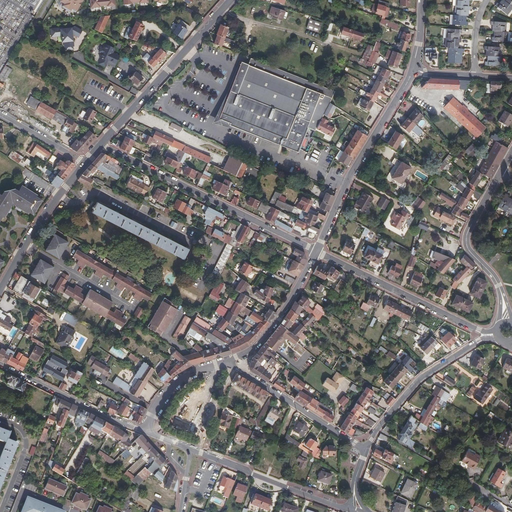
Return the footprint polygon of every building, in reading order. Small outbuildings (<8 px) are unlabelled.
[(64,3),(62,8),(77,14),(82,0),(60,0),(60,2),(64,3)] [(511,8),(511,7),(503,0),(501,0),(498,4),(496,3),(495,5),(507,15),(511,8)] [(387,16),(389,8),(388,7),(380,5),(377,4),(375,13),(376,13),(385,16),(387,16)] [(470,10),(471,6),(469,6),(456,5),(455,5),(454,15),(466,15),(468,15),(469,10),(470,10)] [(272,17),(282,21),(285,11),(272,7),(269,14),(272,15),(272,17)] [(109,15),(100,16),(94,29),(102,33),(109,15)] [(466,15),(454,15),(452,15),(452,24),(468,25),(468,22),(466,22),(466,15)] [(321,23),(309,19),(306,28),(318,32),(321,23)] [(181,37),(190,26),(181,20),(173,32),(181,37)] [(397,29),(399,25),(386,20),(384,25),(397,29)] [(143,24),(136,21),(131,33),(129,38),(136,40),(143,24)] [(492,25),(492,30),(494,31),(506,32),(508,32),(509,32),(509,24),(508,23),(507,22),(491,21),(490,25),(492,25)] [(230,29),(222,26),(219,36),(220,36),(227,39),(230,29)] [(353,30),(343,27),(340,34),(350,38),(353,30)] [(64,42),(64,50),(74,50),(74,37),(81,37),(81,28),(51,28),(51,42),(64,42)] [(445,38),(459,38),(459,33),(461,33),(462,29),(445,29),(445,38)] [(353,30),(350,38),(359,40),(361,36),(362,37),(363,34),(353,30)] [(491,40),(507,41),(508,32),(506,32),(494,31),(493,37),(492,37),(491,40)] [(396,49),(404,52),(410,34),(403,32),(399,43),(397,42),(396,46),(397,46),(396,49)] [(220,36),(217,45),(223,48),(227,39),(220,36)] [(445,38),(444,47),(448,48),(459,48),(459,43),(461,43),(461,38),(459,38),(445,38)] [(368,63),(375,66),(379,53),(378,52),(381,43),(375,41),(368,63)] [(104,44),(96,63),(106,67),(108,64),(116,67),(120,55),(114,53),(116,48),(104,44)] [(485,50),(485,56),(487,56),(499,56),(500,47),(484,46),(484,50),(485,50)] [(425,47),(425,51),(424,56),(425,56),(425,60),(426,61),(429,62),(430,58),(435,58),(436,53),(435,53),(435,48),(425,47)] [(159,62),(169,50),(160,48),(148,62),(153,66),(158,61),(159,62)] [(464,48),(459,48),(448,48),(448,62),(461,63),(462,52),(464,52),(464,48)] [(400,64),(404,52),(396,49),(392,61),(400,64)] [(500,66),(501,57),(499,56),(487,56),(487,62),(485,62),(484,65),(500,66)] [(297,152),(299,153),(307,127),(320,93),(306,88),(300,86),(241,62),(219,118),(222,118),(224,119),(224,121),(233,124),(232,127),(295,151),(297,152)] [(5,65),(0,74),(0,78),(5,81),(12,69),(5,65)] [(379,74),(382,68),(377,66),(373,72),(378,75),(379,74)] [(379,74),(386,78),(390,71),(382,67),(382,68),(379,74)] [(136,85),(143,78),(136,71),(129,78),(136,85)] [(375,80),(383,84),(386,78),(379,74),(378,75),(377,77),(375,80)] [(472,81),(430,79),(422,87),(466,90),(467,85),(469,85),(472,81)] [(380,91),(383,84),(375,80),(373,84),(372,87),(380,91)] [(501,83),(488,82),(488,84),(491,85),(491,88),(487,88),(487,94),(497,94),(497,89),(501,89),(501,83)] [(366,93),(376,98),(378,95),(384,99),(386,96),(386,95),(380,91),(372,87),(371,89),(369,88),(366,93)] [(320,93),(307,127),(315,130),(323,115),(329,103),(330,103),(322,99),(324,95),(320,93)] [(366,98),(374,102),(376,98),(366,93),(365,95),(367,96),(366,98)] [(73,122),(75,120),(56,110),(31,96),(27,105),(70,129),(69,131),(72,133),(78,124),(73,122)] [(359,106),(369,111),(374,102),(366,98),(364,97),(359,106)] [(486,128),(459,103),(454,98),(445,108),(477,138),(486,128)] [(336,106),(330,103),(329,103),(323,115),(330,118),(336,106)] [(91,123),(97,112),(89,107),(83,118),(91,123)] [(415,110),(408,118),(414,124),(415,124),(423,116),(415,110)] [(511,119),(511,115),(505,111),(498,121),(508,127),(511,119)] [(412,126),(406,121),(401,127),(407,132),(412,126)] [(182,128),(171,122),(170,125),(181,131),(182,128)] [(343,152),(353,159),(369,132),(359,126),(343,152)] [(69,147),(78,153),(81,152),(94,137),(88,130),(78,141),(76,140),(69,147)] [(185,152),(208,163),(211,158),(173,141),(173,140),(156,131),(153,137),(163,142),(182,151),(185,152)] [(395,132),(388,144),(396,149),(404,137),(395,132)] [(16,140),(22,143),(26,137),(20,133),(16,140)] [(153,137),(147,135),(144,142),(149,145),(151,141),(161,146),(163,142),(153,137)] [(134,141),(125,137),(122,143),(131,147),(134,141)] [(118,140),(115,146),(129,153),(131,147),(122,143),(118,140)] [(46,160),(51,153),(34,142),(27,152),(33,156),(37,151),(42,154),(41,157),(46,160)] [(491,179),(508,149),(496,142),(480,171),(477,168),(476,169),(477,171),(482,175),(484,175),(491,179)] [(472,145),(465,152),(471,158),(478,150),(472,145)] [(150,156),(147,162),(151,164),(153,158),(156,152),(151,149),(149,154),(147,153),(146,154),(150,156)] [(165,162),(177,168),(180,163),(185,152),(182,151),(177,162),(167,158),(165,162)] [(102,152),(91,165),(97,168),(105,172),(114,177),(116,174),(110,171),(103,166),(105,164),(102,162),(105,159),(117,164),(120,161),(102,152)] [(338,160),(349,166),(353,159),(343,152),(338,160)] [(13,160),(20,164),(22,161),(21,160),(23,157),(18,153),(13,160)] [(449,163),(453,158),(449,155),(443,162),(443,163),(439,169),(442,171),(447,165),(449,163)] [(254,185),(260,171),(242,163),(242,162),(230,156),(223,170),(254,185)] [(410,168),(394,159),(391,164),(398,168),(392,179),(401,184),(410,168)] [(58,166),(69,173),(75,166),(74,164),(68,160),(66,161),(65,163),(60,160),(54,170),(55,170),(56,169),(58,166)] [(91,165),(83,174),(87,177),(90,173),(91,174),(97,168),(91,165)] [(450,168),(447,165),(442,171),(445,174),(450,168)] [(57,175),(63,180),(69,173),(58,166),(56,169),(59,171),(57,175)] [(194,178),(197,171),(186,166),(183,173),(194,178)] [(475,187),(482,175),(477,171),(470,183),(469,184),(475,187)] [(425,181),(427,175),(418,172),(416,177),(425,181)] [(83,174),(78,181),(90,186),(93,180),(87,177),(83,174)] [(50,184),(57,188),(63,180),(57,175),(50,184)] [(144,185),(130,177),(125,185),(140,193),(140,192),(146,195),(149,188),(144,185)] [(212,188),(219,192),(222,184),(216,181),(215,183),(212,188)] [(222,184),(219,192),(225,194),(228,187),(222,184)] [(481,196),(484,192),(475,187),(469,184),(467,187),(481,196)] [(247,203),(256,208),(259,201),(254,198),(259,187),(256,185),(247,203)] [(34,212),(40,202),(35,199),(36,197),(37,195),(22,186),(19,191),(17,190),(15,190),(4,193),(2,193),(1,195),(0,193),(0,217),(1,216),(3,217),(4,217),(7,213),(9,214),(10,212),(8,211),(10,208),(11,206),(11,205),(14,204),(14,206),(16,207),(20,209),(19,210),(20,211),(21,210),(26,213),(27,211),(28,209),(34,212)] [(479,200),(481,196),(467,187),(463,195),(461,197),(469,201),(473,194),(474,195),(474,196),(474,197),(479,200)] [(160,202),(162,203),(167,192),(157,188),(152,198),(160,202)] [(235,197),(232,203),(235,205),(239,199),(240,196),(241,193),(235,190),(234,192),(239,195),(237,198),(235,197)] [(313,227),(317,217),(296,208),(284,202),(278,200),(280,195),(281,194),(276,191),(271,202),(295,213),(296,212),(300,214),(298,219),(313,227)] [(321,202),(330,206),(334,197),(329,195),(325,193),(321,202)] [(355,207),(355,208),(365,213),(367,209),(368,210),(371,205),(370,204),(373,198),(364,193),(359,201),(358,200),(354,206),(355,207)] [(456,201),(442,193),(440,197),(446,201),(445,202),(452,207),(456,201)] [(497,207),(505,211),(511,199),(511,198),(507,196),(508,195),(505,193),(497,207)] [(419,196),(410,206),(419,211),(426,203),(419,196)] [(296,208),(317,217),(319,213),(309,209),(312,201),(302,197),(296,208)] [(389,201),(382,197),(377,206),(384,210),(389,201)] [(465,207),(469,201),(461,197),(458,203),(465,207)] [(194,208),(197,202),(191,198),(187,204),(194,208)] [(184,209),(186,204),(177,199),(175,204),(184,209)] [(93,209),(92,212),(113,223),(183,259),(188,249),(97,202),(94,208),(92,207),(92,208),(93,209)] [(164,211),(165,208),(164,208),(165,205),(162,203),(160,202),(159,205),(158,204),(156,207),(164,211)] [(319,208),(328,211),(330,206),(321,202),(319,208)] [(467,221),(470,216),(461,213),(465,207),(458,203),(452,213),(467,221)] [(217,211),(203,204),(202,206),(206,209),(203,215),(212,220),(213,218),(217,211)] [(261,211),(267,214),(271,207),(265,204),(261,211)] [(170,210),(165,207),(165,208),(164,211),(173,216),(174,214),(170,211),(170,210)] [(267,214),(265,219),(290,232),(292,229),(292,228),(275,219),(277,215),(279,211),(271,207),(267,214)] [(453,225),(456,218),(448,214),(447,214),(449,211),(444,209),(443,210),(438,208),(434,217),(439,219),(440,218),(453,225)] [(223,215),(217,211),(213,218),(216,220),(220,222),(223,215)] [(290,221),(292,217),(279,211),(277,215),(290,221)] [(396,218),(394,222),(391,227),(399,231),(406,218),(408,219),(411,215),(402,211),(400,215),(395,212),(393,217),(396,218)] [(180,215),(179,219),(184,222),(187,215),(185,213),(184,217),(180,215)] [(316,235),(317,236),(320,230),(317,228),(313,227),(298,219),(297,219),(295,223),(294,224),(310,231),(307,238),(311,240),(314,239),(316,235)] [(244,226),(240,223),(236,231),(240,233),(244,226)] [(249,228),(244,226),(240,233),(237,238),(235,243),(234,244),(239,247),(241,243),(242,244),(249,228)] [(233,247),(234,244),(235,243),(229,240),(230,238),(211,228),(210,231),(208,230),(207,232),(209,233),(208,234),(227,244),(233,247)] [(59,259),(69,243),(55,235),(46,251),(59,259)] [(354,246),(346,242),(342,250),(350,254),(354,246)] [(231,251),(233,247),(227,244),(210,276),(216,279),(229,255),(231,251)] [(305,253),(295,248),(292,254),(296,256),(294,261),(303,265),(306,260),(305,253)] [(364,257),(371,260),(375,253),(368,249),(364,257)] [(145,297),(144,300),(148,302),(153,295),(78,250),(73,258),(77,260),(78,258),(80,259),(79,261),(77,264),(84,268),(86,265),(87,263),(89,264),(88,266),(95,271),(96,268),(98,269),(96,272),(95,275),(101,279),(103,276),(104,273),(106,274),(105,276),(116,283),(117,280),(119,281),(117,284),(116,287),(122,291),(124,288),(125,286),(127,286),(126,289),(134,294),(136,291),(137,293),(136,295),(134,298),(141,302),(143,299),(144,296),(145,297)] [(443,274),(456,260),(435,252),(433,258),(438,260),(435,264),(432,263),(430,266),(443,274)] [(375,253),(371,260),(378,264),(382,256),(375,253)] [(411,255),(408,266),(413,268),(416,258),(411,255)] [(475,266),(465,255),(460,261),(467,267),(463,272),(462,270),(453,280),(455,281),(459,284),(472,271),(471,270),(475,266)] [(303,265),(294,261),(290,259),(288,263),(291,265),(291,266),(288,264),(285,270),(297,276),(303,265)] [(44,284),(54,267),(41,260),(31,276),(44,284)] [(247,276),(252,266),(244,262),(238,272),(247,276)] [(318,266),(313,274),(325,279),(327,275),(329,272),(318,266)] [(401,270),(391,266),(388,273),(398,278),(401,270)] [(332,267),(329,272),(327,275),(335,280),(339,272),(332,267)] [(18,280),(12,290),(22,296),(24,293),(33,299),(39,288),(30,282),(30,281),(16,272),(13,277),(18,280)] [(422,279),(418,277),(414,275),(410,283),(419,287),(422,279)] [(293,284),(295,280),(286,276),(284,279),(293,284)] [(72,291),(73,288),(66,284),(68,281),(62,277),(54,290),(60,293),(62,290),(65,292),(65,293),(82,304),(122,328),(127,321),(122,318),(121,320),(120,319),(121,317),(123,313),(117,310),(114,313),(113,315),(112,314),(113,312),(109,310),(113,304),(90,290),(86,297),(82,295),(82,296),(80,295),(81,293),(83,290),(76,286),(74,290),(73,292),(72,291)] [(478,278),(471,294),(479,298),(487,282),(478,278)] [(242,294),(248,284),(241,279),(234,290),(240,293),(242,294)] [(340,294),(347,284),(340,280),(334,290),(340,294)] [(324,286),(315,282),(311,290),(320,294),(324,286)] [(260,288),(254,284),(252,287),(256,289),(269,298),(273,289),(265,286),(264,289),(261,287),(260,288)] [(447,291),(440,288),(436,296),(443,299),(447,291)] [(267,303),(269,298),(256,289),(253,295),(259,299),(267,303)] [(340,294),(331,290),(329,293),(339,298),(340,294)] [(210,291),(208,296),(208,297),(215,301),(218,295),(210,291)] [(31,302),(33,299),(24,293),(22,296),(31,302)] [(243,307),(248,297),(242,294),(240,293),(235,302),(241,306),(243,307)] [(370,306),(375,308),(379,299),(371,295),(367,304),(370,306)] [(303,296),(297,303),(302,307),(304,309),(306,307),(310,302),(303,296)] [(473,303),(457,296),(453,304),(469,312),(473,303)] [(150,325),(148,328),(160,335),(162,332),(164,333),(177,310),(175,309),(177,306),(165,299),(164,302),(162,301),(149,324),(150,325)] [(398,305),(388,300),(384,309),(394,314),(394,313),(398,305)] [(235,302),(232,301),(228,308),(230,309),(229,312),(236,316),(239,311),(241,306),(235,302)] [(295,302),(291,310),(298,314),(302,307),(297,303),(295,302)] [(370,306),(367,304),(362,302),(360,308),(367,311),(370,306)] [(325,309),(318,303),(315,307),(322,312),(325,309)] [(219,305),(215,313),(222,316),(226,308),(219,305)] [(409,320),(412,312),(398,305),(394,313),(409,320)] [(252,312),(251,312),(243,307),(241,306),(239,311),(247,316),(248,317),(252,312)] [(44,314),(35,309),(33,313),(35,314),(29,324),(31,325),(26,333),(32,336),(42,318),(45,320),(47,316),(44,315),(44,314)] [(269,323),(276,313),(269,309),(262,318),(269,323)] [(291,310),(287,316),(294,321),(298,314),(291,310)] [(228,324),(231,326),(236,316),(229,312),(225,320),(228,324)] [(261,332),(269,323),(262,318),(252,312),(248,317),(258,323),(255,327),(261,332)] [(313,312),(311,314),(315,318),(321,322),(323,320),(313,312)] [(75,326),(78,319),(66,313),(63,321),(75,326)] [(315,318),(311,314),(305,321),(309,324),(315,318)] [(179,340),(191,320),(185,316),(173,337),(179,340)] [(231,326),(233,328),(241,318),(236,316),(231,326)] [(244,320),(255,327),(258,323),(248,317),(247,316),(244,320)] [(287,316),(281,325),(288,329),(294,321),(287,316)] [(0,330),(8,334),(13,325),(8,322),(6,321),(0,317),(0,330)] [(192,323),(206,332),(210,326),(196,317),(192,323)] [(253,330),(255,327),(244,320),(241,318),(233,328),(244,337),(249,334),(253,330)] [(223,330),(228,324),(225,320),(224,320),(222,319),(217,326),(223,330)] [(224,342),(211,334),(206,332),(192,323),(190,326),(203,337),(217,344),(219,343),(222,345),(224,342)] [(281,325),(269,339),(275,345),(284,333),(295,342),(287,352),(281,349),(276,354),(288,363),(302,346),(298,343),(300,340),(293,333),(288,329),(281,325)] [(302,332),(305,328),(302,325),(301,326),(300,325),(293,333),(300,340),(298,343),(302,346),(304,343),(302,341),(304,339),(311,345),(314,343),(302,332)] [(65,342),(67,343),(70,344),(73,337),(72,336),(75,331),(66,326),(63,331),(62,330),(58,337),(55,342),(63,346),(65,342)] [(196,333),(203,337),(190,326),(187,332),(194,337),(196,333)] [(244,337),(249,345),(251,343),(261,332),(255,327),(253,330),(249,334),(244,337)] [(228,345),(230,354),(234,353),(239,351),(249,345),(244,337),(235,342),(214,329),(211,334),(224,342),(227,344),(228,345)] [(441,340),(448,348),(456,340),(448,332),(441,340)] [(434,347),(436,350),(441,345),(431,337),(430,337),(426,334),(425,335),(426,337),(425,338),(434,347)] [(196,344),(200,347),(201,346),(193,338),(189,343),(193,347),(196,344)] [(434,347),(425,338),(418,345),(427,354),(434,347)] [(269,339),(264,344),(271,350),(274,352),(278,347),(275,345),(269,339)] [(45,348),(47,345),(42,342),(39,340),(37,344),(45,348)] [(204,361),(222,356),(219,347),(217,347),(204,351),(200,347),(196,344),(193,347),(198,352),(204,361)] [(222,356),(230,354),(228,345),(227,344),(222,346),(219,347),(222,356)] [(264,344),(260,349),(264,352),(263,354),(266,356),(267,355),(272,358),(276,353),(274,352),(271,350),(264,344)] [(36,345),(29,358),(37,363),(44,350),(36,345)] [(115,345),(110,349),(121,360),(126,356),(115,345)] [(2,360),(7,363),(11,356),(12,357),(15,352),(8,348),(6,351),(2,360)] [(260,349),(256,355),(263,360),(268,363),(273,367),(277,362),(272,358),(267,355),(266,356),(263,354),(264,352),(260,349)] [(7,363),(16,367),(19,361),(22,355),(22,354),(18,352),(15,358),(12,357),(11,356),(7,363)] [(197,363),(204,361),(198,352),(190,355),(197,363)] [(389,352),(387,355),(395,360),(397,357),(389,352)] [(185,369),(191,365),(182,357),(179,354),(175,358),(179,362),(178,362),(185,369)] [(398,361),(400,363),(406,356),(404,354),(398,361)] [(16,367),(23,370),(28,359),(22,355),(19,361),(16,367)] [(191,365),(197,363),(190,355),(182,357),(191,365)] [(263,360),(256,355),(252,360),(249,366),(249,367),(251,371),(268,382),(271,376),(270,375),(275,368),(273,367),(268,363),(264,369),(261,367),(260,366),(261,364),(260,363),(263,360)] [(485,359),(476,355),(471,365),(480,369),(485,359)] [(407,369),(411,372),(414,369),(409,364),(412,360),(406,356),(400,363),(407,369)] [(56,376),(65,359),(61,357),(60,360),(56,358),(49,372),(56,376)] [(108,377),(112,368),(91,358),(87,364),(92,366),(91,369),(108,377)] [(511,360),(507,359),(503,367),(511,371),(511,360)] [(136,374),(146,381),(154,370),(143,362),(136,374)] [(179,373),(185,369),(178,362),(167,373),(171,379),(174,376),(179,373)] [(391,375),(398,381),(407,369),(400,363),(391,375)] [(165,385),(171,379),(167,373),(165,371),(163,368),(157,375),(165,385)] [(285,369),(282,373),(287,377),(290,372),(285,369)] [(78,381),(82,373),(76,370),(75,373),(71,371),(69,376),(78,381)] [(345,376),(337,371),(330,381),(326,378),(322,383),(333,392),(345,376)] [(22,391),(26,382),(5,372),(5,373),(7,374),(6,377),(6,378),(8,379),(6,384),(22,391)] [(137,397),(146,381),(136,374),(134,377),(132,380),(135,382),(131,388),(121,382),(119,386),(122,388),(130,393),(137,397)] [(236,374),(231,382),(247,391),(263,401),(268,394),(236,374)] [(391,389),(398,381),(391,375),(390,374),(384,382),(391,389)] [(289,382),(295,386),(301,390),(305,384),(294,376),(293,377),(289,382)] [(447,377),(444,381),(453,387),(455,382),(447,377)] [(59,388),(62,390),(67,380),(64,379),(59,388)] [(273,385),(283,391),(285,387),(276,381),(273,385)] [(479,391),(474,398),(483,404),(493,390),(486,385),(481,392),(479,391)] [(435,390),(432,394),(435,395),(444,401),(446,397),(442,395),(445,391),(437,386),(435,390)] [(366,387),(364,390),(361,395),(368,399),(373,392),(366,387)] [(127,397),(130,393),(122,388),(120,392),(127,397)] [(462,393),(454,388),(448,396),(453,399),(454,398),(454,399),(456,397),(458,398),(462,393)] [(294,399),(301,403),(306,394),(300,391),(299,392),(299,393),(294,399)] [(390,406),(396,399),(387,392),(385,395),(389,398),(386,403),(390,406)] [(497,397),(508,404),(511,399),(500,392),(497,397)] [(301,403),(307,406),(312,398),(306,394),(301,403)] [(274,397),(271,395),(256,421),(250,417),(248,421),(257,426),(274,397)] [(368,399),(361,395),(356,403),(363,408),(368,399)] [(444,401),(435,395),(433,398),(427,410),(424,408),(420,415),(423,416),(419,422),(429,427),(434,418),(430,415),(435,407),(439,409),(444,401)] [(338,403),(343,406),(348,400),(343,396),(338,403)] [(72,404),(58,398),(56,405),(64,408),(57,424),(63,427),(67,417),(68,414),(72,404)] [(307,406),(314,411),(320,403),(312,398),(307,406)] [(322,417),(328,408),(321,402),(320,403),(314,411),(322,417)] [(107,412),(114,414),(117,406),(110,403),(107,412)] [(363,408),(356,403),(353,408),(360,413),(363,408)] [(76,406),(72,404),(68,414),(72,415),(72,416),(76,406)] [(132,414),(134,411),(122,404),(120,408),(117,406),(114,414),(116,415),(118,412),(126,417),(129,412),(132,414)] [(224,405),(218,424),(228,427),(232,416),(240,418),(241,416),(224,405)] [(143,416),(146,409),(141,407),(139,410),(135,408),(134,411),(143,416)] [(277,412),(277,411),(272,407),(267,415),(276,420),(280,414),(277,412)] [(322,417),(330,422),(333,416),(329,413),(331,410),(328,408),(322,417)] [(357,417),(360,413),(353,408),(350,413),(357,417)] [(89,413),(83,410),(82,411),(80,410),(74,423),(75,424),(75,425),(76,427),(78,428),(80,427),(80,426),(82,427),(82,426),(85,421),(89,413)] [(418,420),(406,410),(403,415),(409,419),(396,438),(412,448),(414,444),(408,440),(413,431),(411,430),(417,422),(418,420)] [(132,419),(139,423),(143,416),(134,411),(132,414),(128,420),(131,421),(132,419)] [(95,416),(89,413),(85,421),(91,424),(95,416)] [(357,417),(350,413),(346,417),(354,422),(355,420),(357,417)] [(377,421),(379,418),(374,415),(371,413),(369,415),(377,421)] [(49,415),(46,422),(52,424),(55,417),(49,415)] [(105,421),(95,416),(91,424),(101,430),(105,421)] [(240,418),(237,425),(239,426),(236,436),(246,440),(250,430),(241,426),(244,418),(241,416),(240,418)] [(346,417),(343,423),(350,427),(351,426),(354,422),(346,417)] [(365,428),(366,425),(355,420),(354,422),(365,428)] [(113,426),(105,421),(101,430),(102,431),(108,434),(113,426)] [(305,437),(307,434),(304,433),(307,428),(299,422),(294,430),(305,437)] [(340,428),(353,437),(355,433),(357,429),(351,426),(350,427),(343,423),(340,428)] [(393,429),(387,425),(383,430),(390,434),(393,429)] [(124,433),(113,426),(108,434),(119,441),(124,433)] [(498,442),(511,448),(511,430),(505,427),(498,442)] [(10,433),(0,428),(0,441),(6,443),(0,457),(0,489),(18,444),(8,440),(10,433)] [(253,431),(250,438),(260,442),(261,441),(264,442),(267,433),(264,432),(263,435),(253,431)] [(129,435),(124,433),(119,441),(118,443),(125,450),(129,446),(130,444),(125,441),(129,435)] [(151,447),(141,435),(134,440),(146,452),(151,447)] [(287,435),(286,438),(298,447),(301,443),(287,435)] [(318,452),(319,449),(315,447),(317,443),(310,439),(306,445),(313,450),(312,452),(302,446),(301,448),(303,450),(310,454),(312,456),(314,457),(318,452)] [(129,446),(125,450),(138,460),(140,457),(139,456),(140,455),(129,446)] [(329,455),(329,456),(334,456),(334,446),(329,446),(329,447),(326,447),(323,451),(323,455),(329,455)] [(159,455),(151,447),(146,452),(153,460),(159,455)] [(375,449),(373,454),(379,457),(381,452),(375,449)] [(382,457),(382,458),(388,461),(391,457),(393,453),(385,449),(382,457)] [(138,460),(125,450),(120,455),(132,466),(138,460)] [(106,461),(109,457),(99,451),(97,454),(106,461)] [(461,461),(468,465),(471,466),(470,467),(473,469),(481,456),(475,453),(474,455),(468,451),(467,451),(461,461)] [(123,467),(119,472),(123,475),(127,471),(132,466),(120,455),(115,460),(123,467)] [(152,464),(147,470),(151,473),(157,467),(159,469),(166,463),(159,455),(153,460),(154,461),(152,464)] [(307,460),(299,456),(297,460),(301,462),(299,466),(303,468),(307,460)] [(115,460),(109,457),(106,461),(111,465),(115,460)] [(88,460),(85,458),(73,478),(71,482),(74,484),(88,460)] [(61,475),(64,470),(50,461),(48,467),(61,475)] [(384,473),(375,467),(370,477),(380,482),(384,473)] [(144,468),(137,475),(143,481),(151,473),(147,470),(144,468)] [(443,472),(434,468),(431,474),(425,484),(427,485),(438,491),(440,492),(446,481),(440,477),(443,472)] [(498,468),(490,482),(500,487),(502,484),(499,482),(504,472),(498,468)] [(165,487),(177,491),(178,482),(177,480),(178,477),(171,469),(165,487)] [(127,471),(123,475),(131,481),(134,477),(127,471)] [(157,471),(153,475),(161,482),(164,476),(157,471)] [(331,474),(321,471),(317,480),(328,483),(331,474)] [(134,477),(131,481),(137,486),(143,481),(137,475),(134,477)] [(229,498),(235,482),(223,477),(218,490),(225,493),(224,497),(229,498)] [(407,479),(401,492),(410,497),(417,483),(407,479)] [(49,480),(44,491),(64,498),(68,487),(49,480)] [(247,488),(237,484),(233,494),(237,496),(235,500),(241,503),(247,488)] [(105,496),(110,487),(106,485),(101,494),(105,496)] [(436,494),(438,491),(427,485),(426,488),(436,494)] [(125,511),(131,498),(133,491),(133,490),(129,488),(120,511),(121,511),(125,511)] [(140,495),(133,491),(131,498),(137,501),(140,495)] [(93,498),(80,493),(79,494),(76,493),(71,505),(87,511),(93,498)] [(470,493),(465,501),(472,506),(478,497),(470,493)] [(259,507),(263,497),(255,494),(251,504),(259,507)] [(402,511),(407,500),(397,495),(392,511),(393,511),(402,511)] [(272,501),(263,497),(259,507),(268,511),(272,501)] [(22,511),(66,511),(67,511),(26,499),(22,511)] [(472,509),(476,511),(484,511),(487,507),(477,501),(472,509)]
